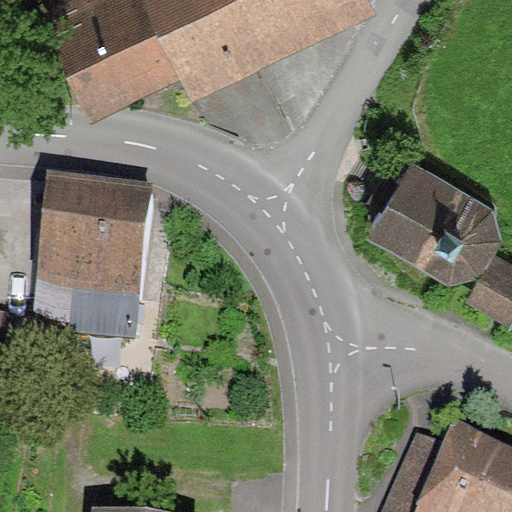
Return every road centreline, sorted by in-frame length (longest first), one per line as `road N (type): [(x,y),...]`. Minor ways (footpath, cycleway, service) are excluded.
road 1 (tertiary): [(0,135),(123,138),(205,167),(271,212)]
road 2 (residential): [(411,0),(271,212)]
road 3 (residential): [(333,346),(428,348),(511,385)]
road 4 (tertiary): [(325,511),(333,346)]
road 5 (tertiary): [(271,212),(302,260),(333,346)]
